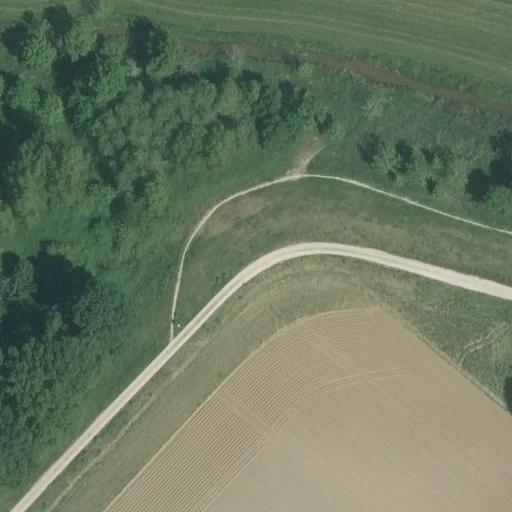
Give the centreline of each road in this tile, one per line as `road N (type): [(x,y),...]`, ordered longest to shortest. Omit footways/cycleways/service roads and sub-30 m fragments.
road 1 (track): [(511,295),(342,248),(287,249),(244,273),(173,348)]
road 2 (track): [(173,348),(18,511)]
